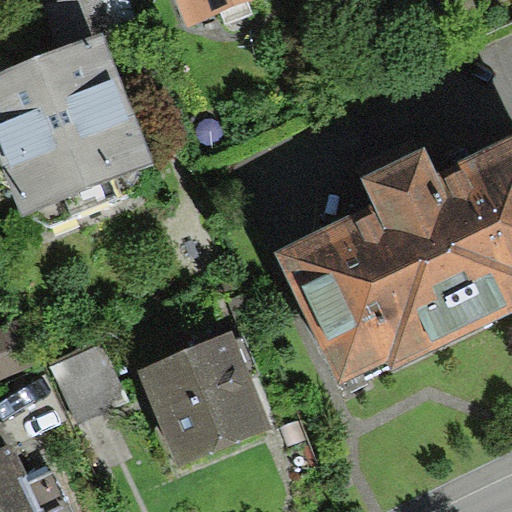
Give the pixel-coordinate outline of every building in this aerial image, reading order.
[(162,0),(169,19),(198,9),(203,23),(229,15),(223,0),(162,0)] [(346,0),(358,38),(484,0),(346,0)] [(92,48),(0,89),(0,177),(29,241),(137,193),(99,109),(116,102),(92,48)] [(511,156),(292,259),(355,392),(511,318),(511,156)] [(233,339),(134,378),(170,473),(270,435),(233,339)] [(96,341),(49,361),(75,420),(122,400),(96,341)] [(0,511),(26,511),(4,463),(0,464),(0,511)]
